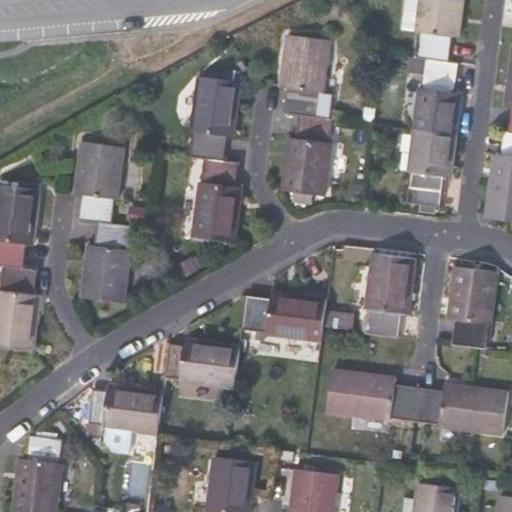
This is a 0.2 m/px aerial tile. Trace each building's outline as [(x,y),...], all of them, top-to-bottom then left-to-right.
[(415,31),(417,0),(406,0),(404,30),(415,31)] [(459,38),(464,0),(420,0),(419,8),(416,32),(419,32),(417,49),(416,59),(425,60),(449,63),(452,37),(459,38)] [(417,49),(419,32),(416,32),(411,31),(409,48),(417,49)] [(330,119),(334,94),(323,93),(330,41),(287,35),(280,88),(287,90),(284,113),(298,115),(330,119)] [(457,136),(463,93),(456,93),(459,64),(449,63),(425,60),(422,88),(419,88),(414,130),(457,136)] [(234,137),(242,82),(199,75),(191,130),(193,132),(190,153),(224,157),(227,137),(234,137)] [(325,195),(331,143),(328,143),(330,119),(298,115),(294,138),(288,137),(282,190),(325,195)] [(441,207),(445,178),(452,178),(457,136),(414,130),(408,172),(410,172),(406,203),(441,207)] [(511,221),(511,132),(509,133),(504,131),(501,156),(495,155),(487,218),(511,221)] [(119,199),(125,147),(81,142),(74,194),(81,195),(78,220),(97,222),(112,224),(113,222),(116,199),(119,199)] [(236,242),(243,187),(236,186),(239,163),(224,160),(224,157),(190,153),(190,157),(205,159),(202,182),(199,181),(193,236),(236,242)] [(34,245),(40,190),(0,184),(0,265),(4,266),(25,269),(28,245),(34,245)] [(125,303),(132,250),(128,249),(132,225),(113,222),(112,224),(97,222),(93,245),(88,245),(81,297),(125,303)] [(410,314),(416,259),(373,254),(366,309),(369,309),(366,333),(399,337),(402,314),(410,314)] [(491,323),(498,271),(454,265),(447,320),(453,320),(450,343),(485,348),(488,326),(491,323)] [(35,349),(42,295),(35,293),(38,270),(25,269),(4,266),(1,290),(0,289),(0,345),(35,351),(35,349)] [(321,341),(323,328),(327,299),(271,292),(270,299),(246,296),(241,329),(264,332),(266,335),(321,341)] [(337,313),(336,328),(353,329),(354,314),(337,313)] [(233,390),(238,347),(185,338),(184,346),(168,344),(164,377),(179,379),(179,383),(233,390)] [(414,420),(419,387),(395,384),(396,378),(332,370),(327,412),(391,420),(391,417),(414,420)] [(503,435),(508,391),(444,384),(443,391),(419,387),(414,420),(438,423),(439,426),(503,435)] [(158,435),(162,392),(108,386),(108,391),(92,390),(88,423),(103,426),(103,428),(120,430),(158,435)] [(22,511),(56,511),(63,465),(60,464),(61,449),(28,445),(26,459),(20,459),(14,511),(22,511)] [(249,511),(256,462),(213,457),(207,511),(210,511),(209,511),(249,511)] [(333,511),(338,475),(297,470),(291,511),(333,511)] [(457,511),(461,489),(419,484),(415,511),(457,511)] [(511,511),(511,496),(501,495),(498,511),(511,511)]
